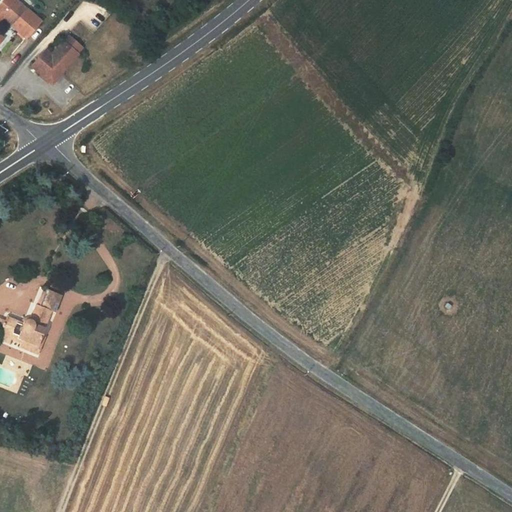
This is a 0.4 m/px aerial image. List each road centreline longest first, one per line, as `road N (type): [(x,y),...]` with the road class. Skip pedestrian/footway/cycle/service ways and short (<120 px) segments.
road 1 (unclassified): [(48,141),(325,377),(511,496)]
road 2 (primary): [(245,0),(48,141)]
